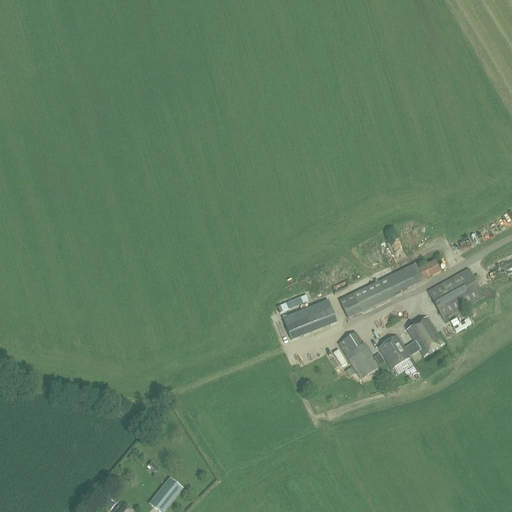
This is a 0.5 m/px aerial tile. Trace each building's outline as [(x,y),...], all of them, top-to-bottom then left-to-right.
[(349,320),(424,282),(424,281),(441,273),(435,261),(418,270),(415,264),(339,301),(349,320)] [(484,297),(469,270),(428,292),(443,320),(484,297)] [(337,324),(332,310),(287,328),(292,342),(337,324)] [(419,351),(424,358),(444,345),(427,318),(407,331),(414,343),(404,350),(409,357),(419,351)] [(356,334),(338,345),(345,356),(361,381),(378,370),(356,334)] [(378,348),(391,369),(392,370),(410,359),(409,357),(404,350),(396,337),(378,348)] [(310,360),(319,358),(317,352),(308,354),(310,360)] [(345,372),(349,378),(355,374),(352,368),(345,372)] [(148,466),(156,473),(160,469),(151,462),(148,466)] [(173,480),(152,505),(160,511),(164,511),(183,489),(173,480)] [(111,511),(116,505),(109,499),(104,505),(111,511)] [(132,511),(122,503),(114,511),(132,511)]
